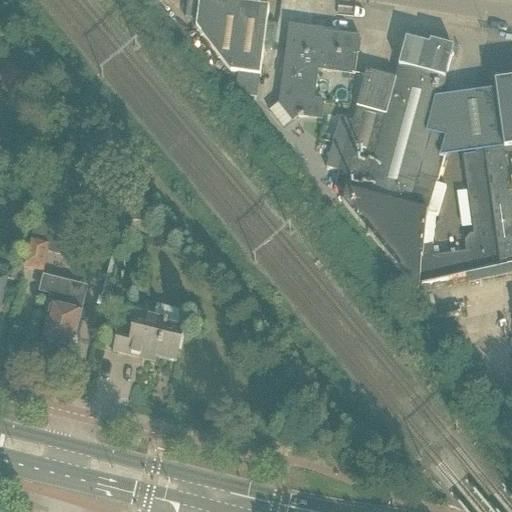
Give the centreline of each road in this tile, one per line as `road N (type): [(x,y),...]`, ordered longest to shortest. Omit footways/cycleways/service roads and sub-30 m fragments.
road 1 (secondary): [(204,486),(71,446)]
road 2 (secondary): [(64,479),(198,509)]
